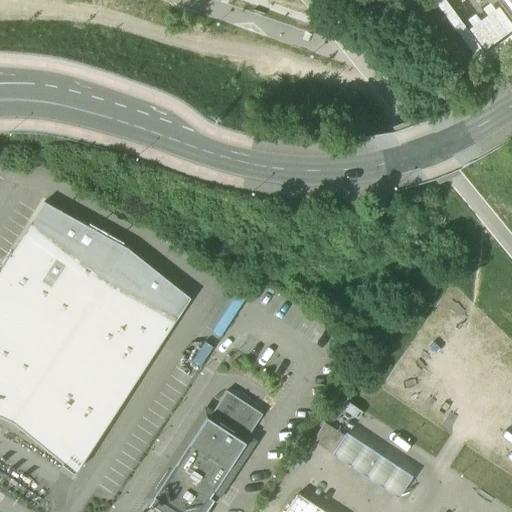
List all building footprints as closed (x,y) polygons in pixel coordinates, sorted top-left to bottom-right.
[(511,0),(490,0),(511,29),(511,0)] [(43,203),(0,268),(0,418),(10,423),(74,473),(190,299),(128,249),(43,203)] [(226,391),(208,419),(243,442),(262,414),(226,391)] [(199,428),(182,455),(179,453),(173,461),(176,463),(168,475),(166,473),(154,491),(157,493),(154,497),(177,511),(205,511),(208,507),(209,507),(213,500),(209,498),(245,443),(243,442),(208,419),(206,418),(205,420),(202,418),(197,426),(199,428)] [(344,435),(324,422),(312,441),(331,453),(344,435)] [(410,477),(345,434),(333,453),(398,495),(410,477)] [(325,511),(297,494),(285,511),(325,511)] [(177,511),(154,497),(149,504),(160,511),(177,511)]
